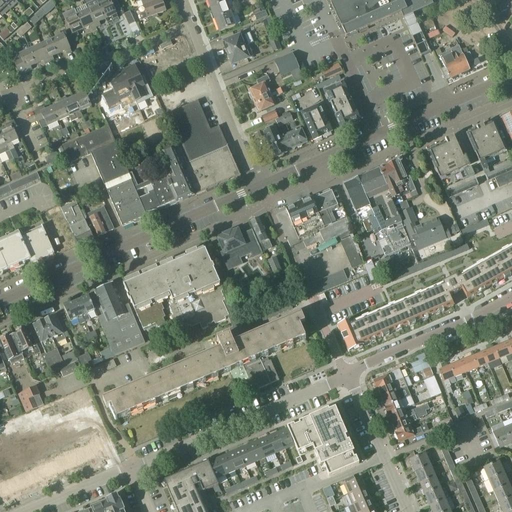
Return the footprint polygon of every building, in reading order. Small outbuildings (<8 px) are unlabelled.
[(14,0),(13,0),(0,0),(0,1),(6,8),(9,11),(17,4),(14,0)] [(108,0),(98,0),(96,1),(105,20),(111,17),(113,21),(118,18),(108,0)] [(160,0),(143,7),(145,12),(138,14),(141,21),(165,12),(160,0)] [(207,0),(210,9),(226,3),(225,0),(207,0)] [(401,13),(403,19),(433,5),(430,0),(328,0),(346,38),(401,13)] [(511,0),(498,7),(501,13),(510,9),(511,14),(511,0)] [(96,1),(85,6),(95,28),(100,26),(98,23),(105,20),(96,1)] [(231,1),(226,3),(210,9),(215,20),(231,14),(236,13),(231,1)] [(85,6),(74,11),(83,30),(89,27),(91,30),(95,28),(85,6)] [(37,14),(35,17),(39,21),(42,19),(46,15),(41,11),(37,14)] [(83,30),(74,11),(63,16),(66,22),(62,24),(67,34),(70,32),(73,38),(78,36),(76,33),(83,30)] [(254,16),(256,22),(268,17),(265,11),(254,16)] [(123,14),(128,26),(135,23),(129,12),(123,14)] [(231,14),(215,20),(219,32),(235,26),(231,14)] [(436,31),(429,14),(419,18),(424,31),(425,31),(427,36),(436,31)] [(35,17),(30,21),(33,27),(39,21),(35,17)] [(266,29),(273,26),(270,18),(263,21),(266,29)] [(27,24),(18,32),(23,36),(31,28),(27,24)] [(63,35),(52,41),(58,55),(65,52),(66,55),(71,53),(63,35)] [(228,55),(248,47),(244,35),(240,37),(223,43),(228,55)] [(273,52),(281,50),(276,36),(268,39),(273,52)] [(58,55),(52,41),(41,45),(49,63),(53,61),(52,58),(58,55)] [(49,63),(41,45),(30,51),(36,66),(43,63),(44,65),(49,63)] [(439,50),(435,51),(438,57),(439,56),(445,68),(441,70),(446,81),(450,79),(458,76),(459,78),(463,76),(462,74),(469,71),(466,64),(473,61),(469,53),(468,54),(466,49),(460,51),(458,46),(455,48),(450,50),(451,51),(442,55),(439,50)] [(253,58),(248,47),(228,55),(232,66),(248,60),(248,59),(253,58)] [(30,51),(19,56),(20,58),(12,61),(19,77),(27,73),(31,71),(30,69),(36,66),(30,51)] [(281,77),(297,70),(292,59),(276,66),(281,77)] [(334,77),(343,73),(339,64),(330,68),(334,77)] [(135,101),(146,97),(142,87),(143,87),(134,67),(122,72),(124,75),(111,81),(115,91),(104,96),(109,109),(122,103),(120,97),(131,92),(135,101)] [(250,99),(253,100),(254,102),(271,94),(270,94),(266,85),(270,83),(267,77),(256,82),(259,87),(249,91),(250,93),(249,96),(250,99)] [(325,93),(341,129),(349,125),(359,120),(355,112),(346,93),(347,92),(343,84),(325,93)] [(73,99),(80,113),(91,108),(90,106),(96,103),(89,87),(79,92),(80,95),(73,99)] [(259,113),(276,106),(273,99),(279,97),(287,93),(285,88),(277,91),(270,94),(271,94),(254,102),(256,107),(255,109),(257,113),(259,113)] [(69,118),(75,115),(78,120),(82,118),(80,113),(73,99),(67,102),(65,98),(61,100),(69,118)] [(69,118),(61,100),(57,102),(59,105),(52,108),(58,123),(69,118)] [(181,151),(202,193),(229,182),(236,167),(219,127),(210,130),(198,101),(165,116),(177,145),(180,151),(181,151)] [(303,126),(307,125),(314,141),(322,137),(321,137),(331,132),(327,125),(319,107),(299,116),(303,126)] [(58,123),(52,108),(45,112),(43,108),(33,113),(41,130),(47,128),(58,123)] [(511,111),(499,117),(501,120),(500,120),(503,127),(511,142),(511,144),(511,111)] [(274,121),(278,119),(274,112),(262,117),(265,125),(274,121)] [(282,117),(285,125),(293,122),(289,114),(282,117)] [(282,117),(278,119),(274,121),(278,128),(285,125),(282,117)] [(484,128),(483,127),(482,127),(483,128),(478,130),(477,129),(476,130),(477,131),(475,131),(474,129),(467,131),(469,134),(467,135),(487,182),(495,179),(499,189),(511,183),(511,163),(494,123),(492,124),(490,121),(484,124),(485,127),(484,128)] [(0,132),(9,152),(10,152),(14,150),(11,144),(18,141),(17,139),(21,137),(14,122),(9,124),(5,126),(7,129),(0,132)] [(285,153),(279,139),(278,139),(273,126),(265,129),(267,133),(264,134),(273,156),(275,155),(276,158),(285,154),(285,153)] [(147,217),(131,182),(130,178),(129,176),(109,128),(62,147),(70,164),(91,156),(105,188),(122,228),(147,217)] [(289,134),(296,148),(297,148),(298,148),(301,147),(302,145),(307,143),(300,129),(289,134)] [(10,152),(9,152),(0,132),(0,155),(5,153),(9,162),(13,160),(11,154),(10,152)] [(279,139),(285,153),(289,151),(291,152),(294,150),(295,148),(296,148),(289,134),(279,139)] [(465,157),(463,159),(453,137),(445,141),(426,150),(448,199),(478,186),(465,157)] [(181,151),(180,151),(177,145),(160,152),(163,159),(168,169),(169,173),(173,182),(168,184),(175,202),(176,204),(194,197),(202,193),(181,151)] [(60,160),(57,154),(42,160),(45,167),(60,160)] [(138,179),(149,174),(142,157),(131,161),(138,179)] [(384,168),(379,170),(394,207),(403,203),(401,198),(415,192),(402,159),(401,160),(400,159),(398,160),(398,162),(384,168)] [(46,176),(53,173),(50,167),(43,171),(46,176)] [(132,175),(129,176),(130,178),(131,182),(147,217),(176,204),(175,202),(168,184),(173,182),(169,173),(168,169),(148,178),(150,183),(138,188),(132,175)] [(379,170),(357,179),(372,212),(377,210),(379,214),(387,230),(401,224),(394,207),(379,170)] [(10,177),(12,182),(22,178),(19,172),(10,177)] [(0,198),(40,180),(37,174),(0,190),(0,198)] [(357,179),(344,185),(359,222),(358,222),(359,223),(362,221),(368,219),(379,214),(377,210),(372,212),(357,179)] [(78,200),(85,198),(82,191),(76,194),(78,200)] [(330,191),(312,199),(318,215),(324,229),(343,221),(343,220),(347,218),(341,205),(337,206),(330,191)] [(85,198),(78,200),(81,207),(88,204),(85,198)] [(312,199),(285,210),(298,240),(319,231),(324,229),(318,215),(312,199)] [(403,203),(394,207),(401,224),(408,243),(413,241),(413,242),(417,252),(450,238),(446,229),(443,231),(438,219),(416,228),(414,224),(416,224),(410,209),(408,209),(405,202),(403,203)] [(76,203),(61,209),(78,247),(93,240),(89,231),(89,232),(83,220),(86,219),(83,211),(80,213),(76,203)] [(89,219),(97,238),(114,230),(104,208),(89,215),(91,219),(89,219)] [(368,219),(362,221),(367,234),(373,231),(374,232),(378,243),(385,240),(391,255),(392,254),(393,256),(397,254),(396,253),(410,247),(409,244),(408,243),(401,224),(387,230),(379,214),(368,219)] [(260,219),(250,223),(261,249),(262,252),(267,250),(272,248),(260,219)] [(324,229),(319,231),(323,243),(337,236),(347,259),(352,270),(362,265),(360,260),(357,254),(343,221),(324,229)] [(461,231),(463,237),(489,226),(487,221),(461,231)] [(450,231),(452,235),(459,232),(456,225),(452,226),(450,231)] [(0,273),(30,261),(31,264),(54,254),(42,226),(41,227),(42,229),(22,238),(20,235),(0,243),(0,273)] [(220,238),(218,239),(224,251),(220,253),(225,266),(240,259),(251,255),(252,259),(263,255),(252,230),(243,234),(241,235),(238,230),(225,236),(223,235),(221,236),(220,238)] [(439,257),(389,278),(391,283),(439,263),(469,251),(467,245),(439,257)] [(167,265),(123,284),(128,296),(127,296),(129,300),(130,300),(135,311),(144,332),(157,327),(157,329),(166,325),(163,319),(165,318),(162,311),(164,311),(161,303),(159,304),(158,301),(170,296),(172,301),(169,303),(171,307),(169,307),(173,316),(171,317),(175,328),(178,327),(179,331),(191,325),(190,323),(198,320),(202,330),(208,328),(207,326),(214,322),(215,325),(226,320),(225,318),(227,317),(232,315),(226,300),(225,301),(221,292),(223,291),(213,269),(214,269),(212,264),(212,265),(204,248),(197,252),(196,250),(185,254),(186,256),(173,262),(172,260),(166,263),(167,265)] [(347,323),(338,327),(348,352),(356,348),(355,346),(361,344),(362,346),(363,345),(369,342),(368,340),(374,338),(375,340),(383,337),(382,334),(387,332),(388,334),(396,331),(395,329),(400,326),(401,329),(409,326),(408,323),(414,321),(415,323),(422,320),(421,317),(427,315),(428,318),(436,314),(435,312),(443,309),(444,311),(454,307),(449,297),(462,290),(468,300),(477,294),(476,292),(483,288),(485,290),(492,286),(491,284),(496,281),(497,283),(505,279),(503,277),(508,274),(510,277),(511,275),(511,250),(458,280),(456,277),(443,284),(444,287),(349,328),(347,323)] [(413,256),(392,266),(395,272),(395,273),(417,264),(413,256)] [(277,274),(281,272),(276,258),(267,262),(272,273),(273,275),(277,274)] [(389,258),(373,265),(372,263),(364,266),(371,283),(379,280),(378,279),(395,272),(389,258)] [(343,271),(307,286),(312,298),(317,296),(348,283),(343,271)] [(275,285),(273,278),(265,281),(267,288),(275,285)] [(123,308),(113,284),(94,292),(104,316),(98,318),(113,353),(115,357),(144,344),(128,306),(123,308)] [(76,302),(85,324),(91,321),(88,315),(95,312),(88,297),(76,302)] [(85,324),(76,302),(64,307),(70,323),(77,319),(80,326),(85,324)] [(289,302),(239,323),(242,331),(292,309),(289,302)] [(260,364),(257,358),(304,337),(299,326),(304,324),(301,315),(243,340),(232,315),(227,317),(232,328),(215,336),(221,350),(103,401),(106,409),(112,407),(116,418),(229,370),(233,378),(245,372),(253,392),(279,381),(271,363),(268,364),(267,361),(260,364)] [(48,318),(44,320),(49,332),(54,345),(55,345),(65,340),(65,339),(55,316),(50,318),(48,318)] [(38,324),(33,326),(41,344),(45,354),(41,356),(44,363),(45,362),(50,374),(59,370),(63,368),(64,368),(64,367),(60,358),(59,356),(54,345),(49,332),(44,320),(43,320),(39,322),(38,324)] [(17,335),(13,337),(24,360),(22,355),(33,350),(35,356),(40,353),(29,328),(24,330),(20,328),(18,330),(17,333),(16,333),(17,335)] [(24,360),(13,337),(11,338),(10,336),(8,336),(7,334),(0,337),(1,340),(6,352),(5,353),(8,360),(9,360),(11,365),(24,360)] [(511,360),(506,344),(495,349),(499,360),(506,358),(508,363),(511,361),(511,360)] [(499,360),(495,349),(483,353),(488,365),(499,360)] [(61,358),(60,358),(64,367),(65,367),(78,361),(74,352),(61,358)] [(113,353),(102,358),(103,362),(115,357),(113,353)] [(483,353),(472,358),(477,369),(488,365),(483,353)] [(87,354),(82,356),(87,368),(93,366),(87,354)] [(418,362),(415,363),(418,373),(422,371),(423,371),(430,368),(429,367),(429,366),(426,359),(424,354),(416,357),(417,358),(418,362)] [(87,368),(82,356),(77,358),(83,370),(87,368)] [(472,358),(461,362),(465,374),(477,369),(472,358)] [(461,362),(450,367),(454,378),(465,374),(461,362)] [(63,368),(59,370),(63,378),(77,372),(74,364),(65,368),(64,368),(63,368)] [(454,378),(450,367),(438,371),(448,395),(452,393),(449,388),(451,387),(448,381),(454,378)] [(423,371),(422,371),(425,379),(433,376),(432,374),(430,368),(423,371)] [(403,379),(399,370),(373,382),(376,390),(377,389),(391,384),(403,379)] [(407,387),(403,379),(391,384),(377,389),(381,398),(407,387)] [(407,387),(381,398),(385,408),(410,397),(407,391),(408,390),(407,387)] [(39,397),(36,388),(18,396),(26,414),(43,407),(39,397)] [(511,393),(501,398),(503,402),(510,400),(509,399),(511,398),(511,393)] [(403,411),(402,410),(414,406),(410,397),(385,408),(383,408),(387,418),(389,417),(403,411)] [(473,404),(471,398),(464,401),(466,407),(473,404)] [(510,410),(507,404),(496,409),(498,414),(510,410)] [(403,411),(389,417),(392,425),(425,411),(429,410),(427,405),(404,414),(403,411)] [(458,420),(465,417),(462,408),(454,410),(458,420)] [(22,414),(20,409),(10,413),(13,418),(22,414)] [(294,425),(287,428),(288,430),(295,446),(300,457),(314,451),(317,457),(320,456),(329,477),(359,464),(356,458),(354,458),(352,454),(354,453),(349,441),(347,442),(345,437),(347,436),(342,425),(341,421),(335,409),(334,410),(329,412),(328,410),(299,423),(299,425),(295,427),(294,425)] [(498,414),(496,409),(484,414),(486,419),(498,414)] [(425,411),(392,425),(396,433),(395,434),(410,428),(408,424),(419,420),(419,419),(427,415),(425,411)] [(453,426),(450,419),(439,424),(442,431),(453,426)] [(410,428),(395,434),(398,442),(428,429),(426,424),(419,427),(411,431),(410,428)] [(505,429),(493,434),(499,450),(511,445),(505,429)] [(288,430),(278,434),(285,451),(295,446),(288,430)] [(1,440),(0,440),(0,493),(3,499),(23,491),(21,486),(29,482),(32,489),(40,485),(39,483),(44,480),(45,483),(46,483),(46,482),(53,479),(52,477),(60,474),(61,476),(75,470),(74,468),(82,464),(83,466),(90,464),(89,462),(95,459),(96,461),(104,458),(93,432),(84,436),(86,441),(15,471),(1,440)] [(268,439),(275,455),(285,451),(278,434),(268,439)] [(275,455),(268,439),(258,443),(265,459),(275,455)] [(248,447),(255,463),(265,459),(258,443),(248,447)] [(444,460),(449,458),(444,445),(439,448),(444,460)] [(255,463),(248,447),(238,451),(245,468),(255,463)] [(245,468),(238,451),(228,456),(235,472),(245,468)] [(414,473),(429,467),(424,454),(409,461),(414,473)] [(235,472),(228,456),(218,460),(225,476),(235,472)] [(449,458),(444,460),(449,472),(454,469),(449,458)] [(225,476),(218,460),(209,464),(208,463),(215,480),(216,480),(225,476)] [(204,492),(218,486),(216,480),(215,480),(208,463),(207,463),(208,466),(203,468),(202,465),(194,469),(204,492)] [(488,481),(503,475),(498,463),(483,470),(488,481)] [(429,467),(414,473),(419,485),(434,478),(429,467)] [(208,511),(212,510),(204,492),(194,469),(166,481),(168,487),(166,487),(174,504),(176,504),(178,508),(176,509),(176,511),(208,511)] [(459,481),(454,469),(449,472),(454,483),(459,481)] [(503,475),(488,481),(493,493),(508,486),(503,475)] [(468,490),(473,488),(468,476),(463,478),(468,490)] [(348,495),(364,488),(360,478),(343,485),(348,495)] [(434,478),(419,485),(424,496),(439,489),(434,478)] [(464,492),(459,481),(454,483),(454,484),(457,490),(459,494),(464,492)] [(454,484),(449,487),(451,493),(457,490),(454,484)] [(511,497),(511,495),(508,486),(493,493),(498,504),(511,497)] [(330,487),(322,490),(326,500),(332,497),(332,498),(334,497),(330,487)] [(364,488),(348,495),(352,505),(368,498),(364,488)] [(478,499),(473,488),(468,490),(473,501),(478,499)] [(444,501),(439,489),(424,496),(429,507),(444,501)] [(469,503),(464,492),(459,494),(464,506),(469,503)] [(124,511),(125,511),(120,500),(119,500),(117,495),(107,500),(111,511),(124,511)] [(509,511),(511,511),(511,497),(498,504),(501,511),(509,511)] [(368,498),(352,505),(347,507),(348,511),(363,511),(373,508),(368,498)] [(478,499),(473,501),(477,511),(479,511),(483,510),(478,499)] [(106,501),(101,504),(104,511),(111,511),(107,500),(106,500),(106,501)] [(449,511),(444,501),(429,507),(430,511),(449,511)] [(472,511),(469,503),(464,506),(466,511),(472,511)]
